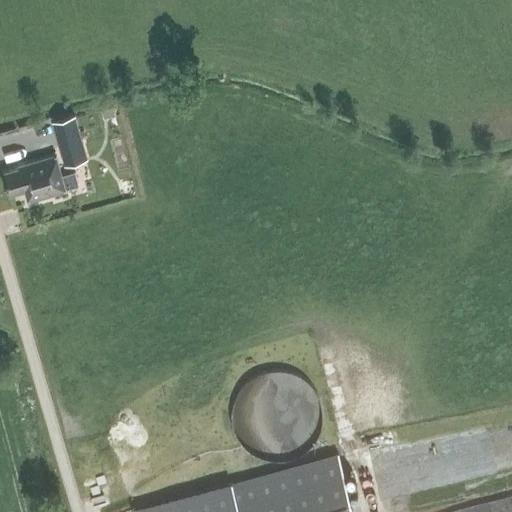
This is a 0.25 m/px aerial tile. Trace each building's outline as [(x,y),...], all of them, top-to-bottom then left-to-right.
[(116,116),(113,106),(101,110),(103,119),(116,116)] [(86,158),(74,116),(53,122),(65,164),(86,158)] [(60,175),(54,154),(16,165),(17,167),(1,172),(8,193),(23,188),(27,200),(64,189),(78,184),(74,170),(60,175)] [(354,511),(338,453),(133,510),(133,511),(354,511)] [(511,511),(511,497),(435,511),(511,511)]
